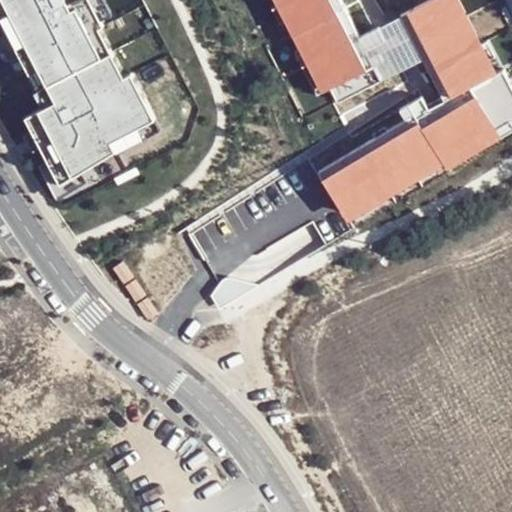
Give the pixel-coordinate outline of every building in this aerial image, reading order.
[(0,0),(0,19),(42,101),(24,110),(47,155),(38,162),(57,193),(164,131),(131,67),(122,71),(96,23),(101,20),(90,0),(0,0)] [(342,0),(284,0),(334,91),(382,69),(342,0)] [(448,0),(421,0),(407,8),(451,94),(495,73),(448,0)] [(451,94),(321,168),(346,209),(475,130),(451,94)] [(126,261),(116,267),(127,283),(136,276),(126,261)] [(139,280),(129,286),(140,302),(149,295),(139,280)] [(150,298),(141,304),(152,319),(161,313),(150,298)]
